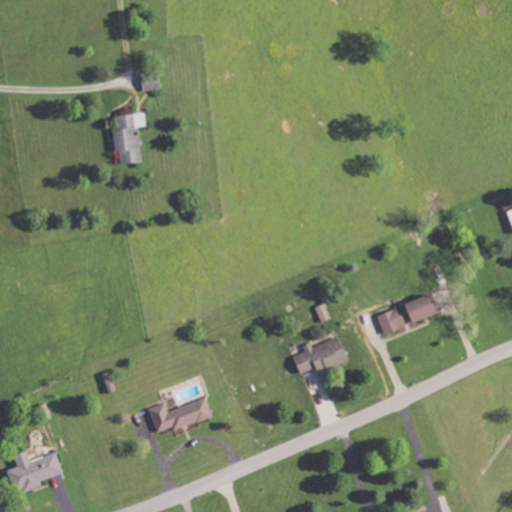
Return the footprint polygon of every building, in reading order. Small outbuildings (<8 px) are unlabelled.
[(144,161),(140,127),(147,126),(146,112),(120,115),(122,128),(114,129),(116,151),(121,150),(123,164),(144,161)] [(385,332),(442,314),(436,294),(379,313),(385,332)] [(295,356),(301,373),(318,367),(320,373),(350,361),(339,335),(305,348),(306,351),(295,356)] [(150,408),(159,432),(174,426),(175,430),(214,416),(207,397),(169,411),(166,402),(150,408)] [(64,472),(57,452),(32,461),(28,451),(15,456),(19,467),(14,469),(22,493),(43,485),(41,481),(64,472)]
